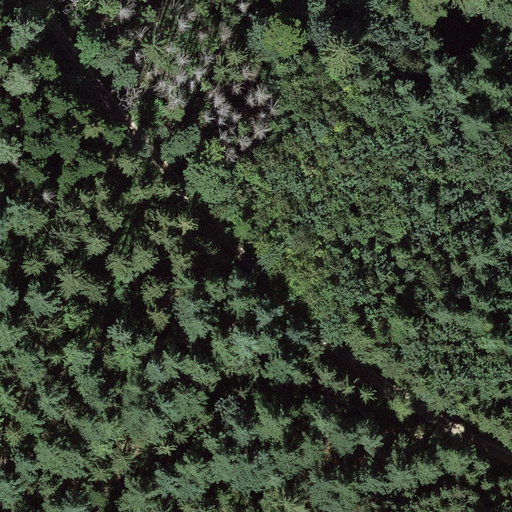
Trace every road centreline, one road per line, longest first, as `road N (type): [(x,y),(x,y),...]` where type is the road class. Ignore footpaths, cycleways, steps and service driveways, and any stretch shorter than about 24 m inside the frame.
road 1 (track): [(511,468),(421,424),(357,380),(64,62),(18,0)]
road 2 (track): [(503,464),(396,442),(202,381),(49,304),(4,272)]
